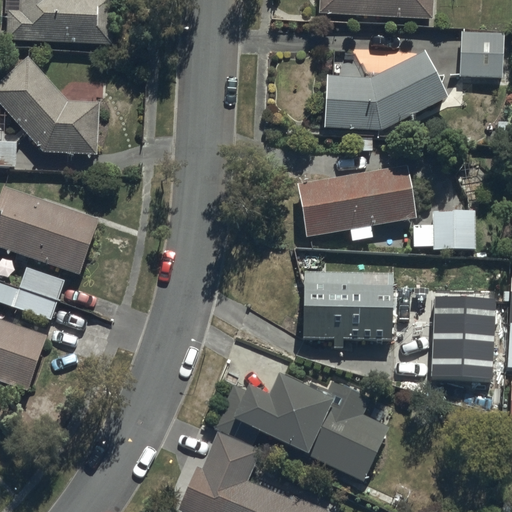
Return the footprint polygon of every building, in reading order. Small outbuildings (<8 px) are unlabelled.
[(111,53),(115,3),(61,0),(7,0),(6,20),(9,20),(7,47),(111,53)] [(435,29),(436,0),(321,0),(320,24),(435,29)] [(509,38),(461,35),(460,84),(502,85),(503,61),(509,61),(509,38)] [(370,87),(327,83),(325,137),(384,138),(449,107),(424,59),(405,69),(401,63),(385,71),(388,76),(370,87)] [(27,65),(0,91),(0,111),(44,159),(97,163),(99,113),(67,110),(27,65)] [(511,122),(486,123),(486,152),(511,151),(511,122)] [(0,173),(15,174),(16,148),(0,147),(0,173)] [(417,227),(407,174),(298,193),(307,245),(351,237),(353,249),(373,245),(371,235),(417,227)] [(99,228),(2,194),(0,199),(0,256),(80,284),(99,228)] [(474,216),(433,216),(432,232),(413,232),(413,254),(434,254),(434,257),(474,258),(474,216)] [(64,286),(25,274),(18,298),(0,292),(0,312),(51,328),(64,286)] [(394,281),(304,278),(303,347),(334,347),(334,354),(343,354),(343,347),(393,348),(394,281)] [(495,300),(435,297),(431,377),(491,380),(495,300)] [(46,345),(0,328),(0,389),(27,399),(46,345)] [(232,393),(213,435),(253,452),(256,444),(310,467),(311,466),(366,489),(389,434),(363,423),(370,408),(330,391),(323,409),(279,390),(271,409),(232,393)] [(197,476),(180,511),(317,511),(292,502),(290,506),(248,489),(261,458),(217,440),(202,478),(197,476)]
